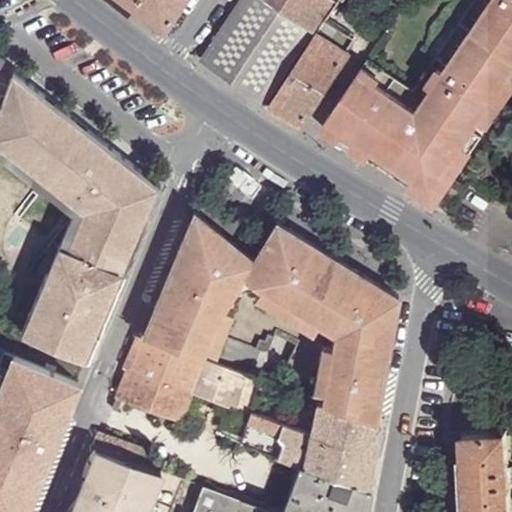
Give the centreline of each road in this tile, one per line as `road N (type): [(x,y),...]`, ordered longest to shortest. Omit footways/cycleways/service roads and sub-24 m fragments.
road 1 (residential): [(217,100),(87,411)]
road 2 (secondary): [(446,247),(217,100)]
road 3 (residential): [(446,247),(389,511)]
road 4 (unknown): [(0,19),(192,160)]
